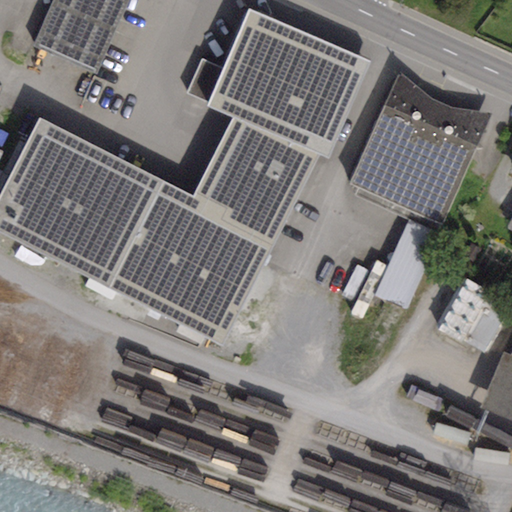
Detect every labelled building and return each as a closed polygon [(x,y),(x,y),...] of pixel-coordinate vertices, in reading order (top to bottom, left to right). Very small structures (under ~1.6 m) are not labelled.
[(128,0),(52,0),(35,39),(99,67),(128,0)] [(297,23),(251,4),(229,46),(208,38),(186,87),(263,121),(228,211),(278,234),(334,147),(369,65),(294,31),(297,23)] [(431,93),(400,67),(352,174),(445,214),(491,108),(452,102),(431,93)] [(162,171),(41,108),(0,186),(0,221),(107,277),(162,171)] [(439,230),(408,217),(377,288),(408,301),(439,230)] [(487,283),(464,271),(436,323),(485,350),(506,312),(484,299),(487,283)] [(85,347),(89,329),(67,324),(63,342),(85,347)] [(511,345),(511,347),(504,344),(480,400),(511,414),(511,345)]
